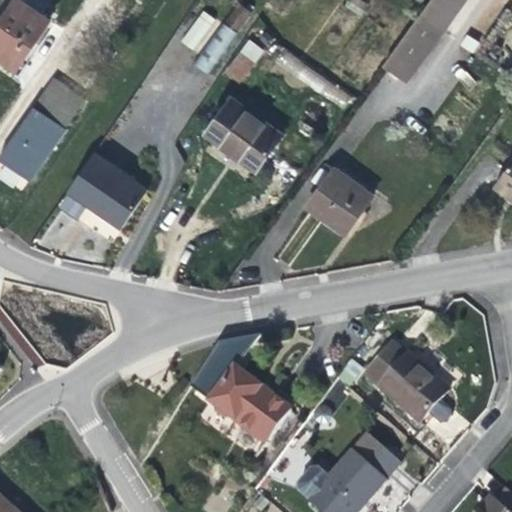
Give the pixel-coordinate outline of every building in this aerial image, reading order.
[(0,58),(14,68),(31,42),(34,44),(49,22),(17,0),(14,0),(0,22),(0,58)] [(406,81),(463,0),(431,0),(384,65),(406,81)] [(236,4),(223,21),(237,31),(249,12),(236,4)] [(205,13),(181,42),(192,51),(215,21),(205,13)] [(237,31),(223,21),(194,63),(209,72),(237,31)] [(243,85),(264,49),(246,39),(225,75),(243,85)] [(17,69),(34,44),(31,42),(14,68),(17,69)] [(0,159),(29,179),(85,100),(54,78),(0,155),(0,159)] [(256,171),(282,135),(232,98),(206,135),(231,153),(256,171)] [(149,187),(96,151),(59,208),(78,223),(88,207),(92,210),(121,229),(149,187)] [(511,161),(494,187),(511,199),(511,161)] [(0,164),(0,178),(19,191),(25,181),(0,164)] [(373,195),(335,168),(307,207),(345,234),(359,216),(373,195)] [(449,391),(408,355),(407,356),(393,344),(366,374),(422,423),(430,414),(440,424),(446,423),(452,416),(452,410),(441,401),(449,391)] [(354,387),(365,367),(350,358),(338,378),(354,387)] [(266,444),(292,410),(267,391),(237,368),(211,402),(216,407),(217,412),(225,419),(231,417),(266,444)] [(357,511),(366,502),(401,463),(369,435),(310,502),(321,511),(357,511)] [(310,502),(330,479),(315,465),(295,489),(310,502)] [(511,511),(511,493),(508,490),(498,501),(492,496),(479,511),(477,511),(511,511)] [(0,511),(21,511),(0,493),(0,511)]
